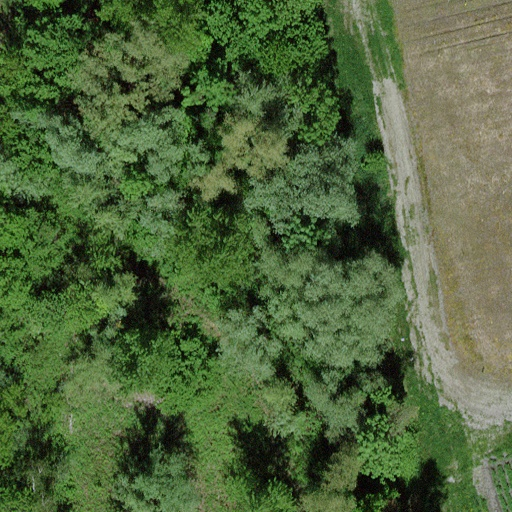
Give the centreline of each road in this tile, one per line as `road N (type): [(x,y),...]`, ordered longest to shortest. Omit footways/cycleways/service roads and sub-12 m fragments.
road 1 (track): [(291,511),(227,332),(109,240),(59,180),(67,109),(102,0)]
road 2 (track): [(332,0),(362,241),(428,425),(446,511)]
road 3 (track): [(88,511),(69,432),(90,400),(136,401),(176,444),(187,511)]
